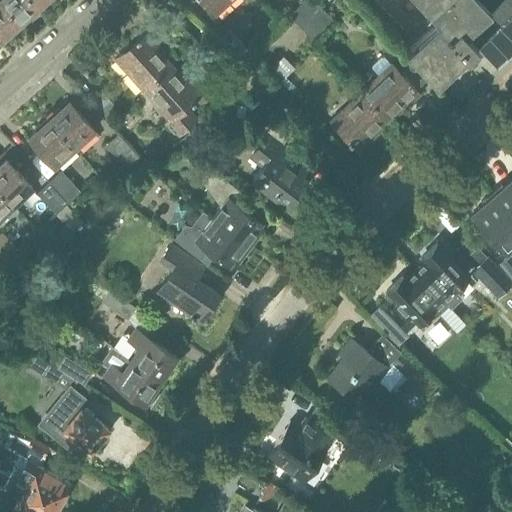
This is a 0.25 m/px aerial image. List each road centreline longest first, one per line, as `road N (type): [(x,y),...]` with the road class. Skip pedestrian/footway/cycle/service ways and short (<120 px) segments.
road 1 (residential): [(157,511),(264,348),(384,200),(511,97)]
road 2 (residential): [(0,88),(100,0)]
